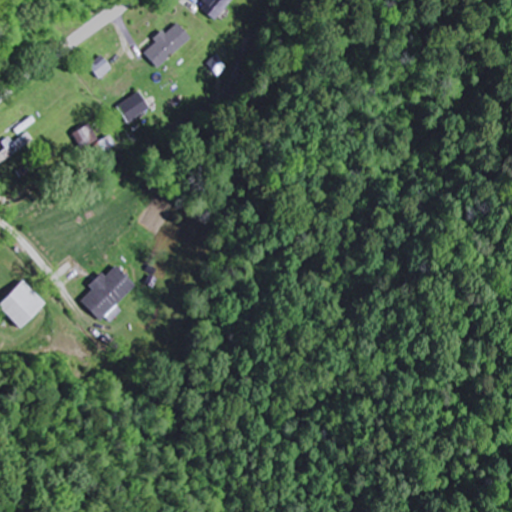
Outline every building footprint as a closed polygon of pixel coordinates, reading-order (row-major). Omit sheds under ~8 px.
[(210,0),(203,8),(219,21),(236,0),(210,0)] [(147,53),(162,69),(195,39),(181,24),(169,35),(168,33),(147,53)] [(102,80),(116,70),(106,56),(92,65),(102,80)] [(231,69),(220,56),(211,64),(222,77),(231,69)] [(133,125),(155,111),(143,93),(121,107),(133,125)] [(74,133),(81,150),(99,142),(92,125),(74,133)] [(0,151),(0,161),(4,166),(35,139),(29,131),(17,143),(14,139),(0,151)] [(105,322),(139,286),(119,267),(109,277),(105,274),(92,288),(95,291),(84,303),(105,322)] [(50,305),(26,282),(2,307),(26,330),(50,305)]
